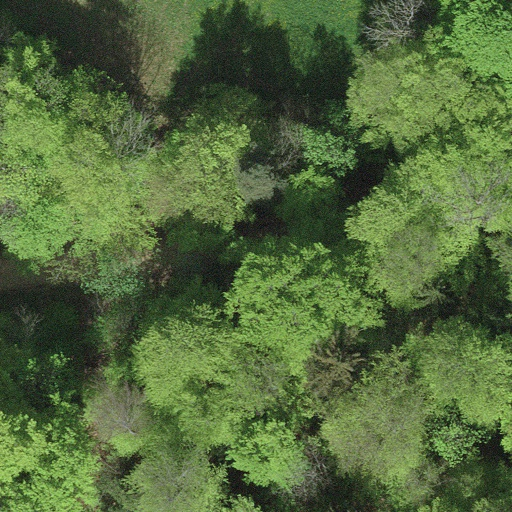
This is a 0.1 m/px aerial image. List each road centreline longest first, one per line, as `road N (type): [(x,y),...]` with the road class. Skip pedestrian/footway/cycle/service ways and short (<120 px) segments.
road 1 (track): [(0,269),(122,261),(207,244),(511,159)]
road 2 (track): [(0,214),(9,153),(74,54)]
